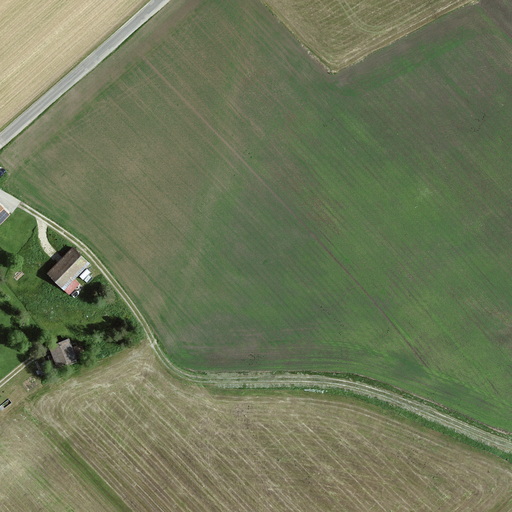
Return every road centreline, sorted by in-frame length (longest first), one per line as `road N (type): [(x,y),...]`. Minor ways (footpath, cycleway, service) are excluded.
road 1 (track): [(0,191),(92,255),(162,360),(180,374),(347,383),(511,446)]
road 2 (unclassified): [(159,0),(0,141)]
